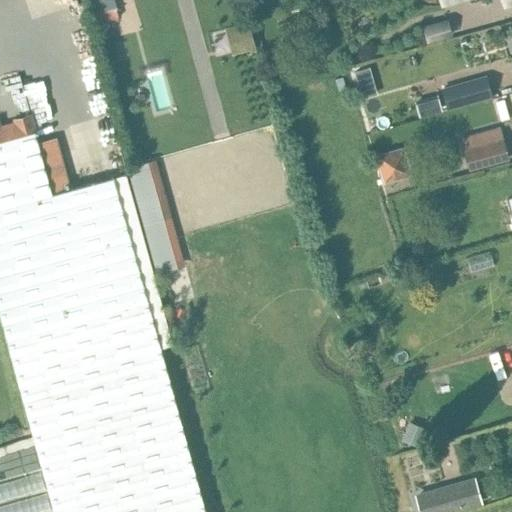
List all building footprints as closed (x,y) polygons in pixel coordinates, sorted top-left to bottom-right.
[(92,0),(99,23),(120,17),(115,0),(92,0)] [(284,44),(327,33),(321,11),(278,23),(284,44)] [(424,25),(428,42),(454,36),(450,18),(424,25)] [(362,69),(359,85),(363,85),(363,88),(369,89),(369,86),(376,87),(378,71),(362,69)] [(464,81),(441,88),(447,110),(470,103),(493,97),(486,75),(464,81)] [(27,87),(15,91),(26,127),(39,123),(27,87)] [(436,95),(415,101),(420,118),(441,111),(436,95)] [(461,137),(469,170),(509,159),(501,127),(461,137)] [(35,132),(0,141),(0,207),(51,193),(38,143),(35,132)] [(377,154),(375,155),(383,183),(385,182),(412,175),(404,147),(377,154)] [(51,193),(0,207),(0,315),(33,437),(36,446),(53,511),(205,511),(160,347),(117,192),(113,177),(70,188),(51,193)] [(402,439),(421,447),(429,429),(409,421),(402,439)] [(474,480),(417,496),(421,511),(442,511),(480,501),(474,480)]
